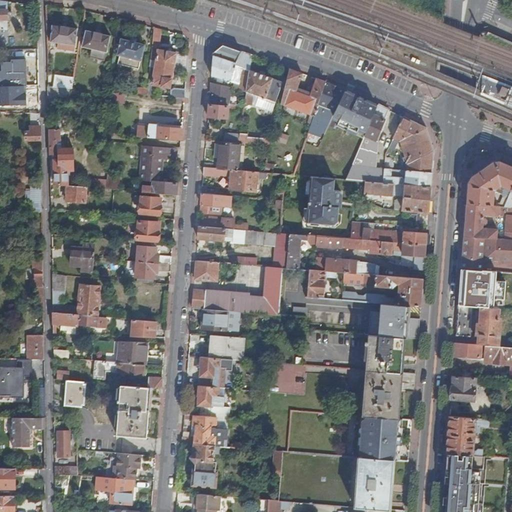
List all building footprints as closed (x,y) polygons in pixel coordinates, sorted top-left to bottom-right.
[(0,30),(8,31),(7,3),(0,2),(0,30)] [(122,41),(127,22),(117,20),(114,55),(117,56),(117,57),(121,57),(119,65),(138,70),(140,62),(142,62),(145,46),(122,41)] [(78,30),(53,26),(50,43),(58,44),(57,49),(74,51),(78,30)] [(486,30),(485,32),(482,31),(480,31),(478,32),(477,34),(477,35),(511,48),(511,41),(486,30)] [(86,39),(80,39),(79,46),(84,47),(83,49),(93,51),(91,59),(105,62),(107,54),(108,54),(112,37),(87,32),(86,39)] [(233,90),(246,92),(251,56),(223,46),(213,54),(211,77),(235,84),(233,90)] [(158,52),(155,69),(173,72),(175,59),(176,55),(158,52)] [(258,74),(262,60),(251,56),(246,92),(274,103),(282,83),(258,74)] [(187,74),(188,61),(175,59),(173,72),(187,74)] [(173,72),(155,69),(152,86),(170,88),(173,72)] [(313,117),(325,82),(316,79),(311,94),(310,97),(297,92),(297,89),(302,74),(289,70),(281,105),(310,116),(307,123),(310,125),(313,117)] [(55,76),(54,88),(70,89),(76,90),(76,87),(72,86),(73,83),(73,80),(55,76)] [(336,112),(343,96),(346,91),(339,88),(334,86),(325,82),(313,117),(321,120),(326,108),(336,112)] [(224,87),(210,84),(208,107),(222,108),(224,87)] [(54,88),(48,87),(49,100),(69,101),(70,89),(54,88)] [(185,99),(186,91),(174,90),(172,91),(171,98),(185,99)] [(125,94),(110,93),(109,104),(113,104),(124,105),(125,94)] [(370,123),(377,106),(361,98),(351,94),(349,99),(343,96),(336,112),(334,116),(340,119),(337,126),(363,139),(370,123)] [(235,110),(235,105),(228,104),(227,108),(222,108),(208,107),(208,118),(227,119),(228,109),(235,110)] [(388,112),(388,111),(377,106),(370,123),(363,139),(352,167),(377,169),(379,142),(375,142),(381,127),(387,115),(388,112)] [(391,113),(388,112),(387,115),(381,127),(384,129),(391,113)] [(31,118),(31,128),(32,128),(41,128),(40,115),(31,115),(31,118)] [(426,129),(403,118),(394,139),(400,142),(408,164),(408,171),(432,173),(434,151),(426,129)] [(60,121),(49,121),(50,155),(57,155),(57,150),(59,150),(59,161),(55,161),(55,185),(68,186),(68,172),(74,172),(73,149),(61,150),(60,121)] [(181,141),(182,131),(159,129),(159,126),(149,125),(149,129),(139,128),(138,138),(181,141)] [(26,141),(41,141),(41,128),(32,128),(31,128),(31,133),(26,134),(26,141)] [(238,144),(239,135),(224,134),(223,143),(238,144)] [(271,146),(273,137),(264,137),(264,139),(247,138),(247,135),(239,134),(239,135),(238,144),(241,144),(271,146)] [(239,172),(241,144),(238,144),(223,143),(221,142),(219,170),(239,172)] [(177,149),(144,146),(141,181),(154,182),(153,187),(143,186),(142,193),(177,195),(178,184),(159,183),(161,160),(176,161),(177,149)] [(385,169),(394,170),(395,165),(391,164),(391,160),(386,159),(385,169)] [(468,193),(467,205),(493,207),(494,191),(500,187),(504,189),(502,195),(504,197),(501,204),(496,204),(496,207),(505,208),(511,190),(511,168),(507,166),(499,163),(494,163),(476,175),(472,178),(469,184),(468,193)] [(366,182),(384,183),(385,170),(377,169),(352,167),(346,180),(366,182)] [(246,172),(239,172),(219,170),(203,169),(203,176),(219,177),(219,176),(228,177),(228,179),(231,180),(230,189),(244,191),(246,172)] [(431,180),(432,173),(408,171),(394,170),(385,169),(385,170),(384,183),(431,187),(431,180)] [(246,172),(244,191),(255,192),(257,173),(246,172)] [(107,181),(107,190),(115,190),(119,191),(120,177),(108,176),(107,181)] [(337,223),(340,192),(334,191),(334,179),(311,178),(307,224),(332,226),(337,223)] [(30,212),(43,213),(42,179),(29,180),(30,192),(26,193),(26,200),(30,200),(30,212)] [(85,188),(87,188),(107,190),(107,181),(93,180),(93,181),(86,181),(85,188)] [(430,200),(431,187),(384,183),(366,182),(365,194),(382,195),(382,198),(385,198),(385,200),(392,200),(393,196),(403,197),(403,201),(398,201),(398,202),(396,202),(396,207),(395,207),(395,210),(410,212),(417,212),(429,213),(430,200)] [(85,188),(68,186),(67,202),(86,204),(87,188),(85,188)] [(235,197),(201,194),(200,209),(200,214),(210,214),(211,207),(223,208),(223,206),(230,207),(230,203),(234,203),(235,197)] [(162,199),(141,198),(140,214),(160,216),(162,199)] [(466,217),(464,237),(497,240),(498,230),(494,230),(494,228),(491,227),(490,230),(483,230),(483,226),(486,226),(488,225),(488,221),(486,220),(484,220),(485,216),(504,218),(504,212),(507,212),(505,240),(511,240),(511,208),(505,208),(496,207),(493,207),(467,205),(467,206),(466,217)] [(204,219),(199,220),(199,227),(240,231),(240,227),(234,226),(234,221),(221,220),(222,219),(212,218),(211,220),(209,220),(204,219)] [(159,224),(138,223),(137,241),(158,242),(159,224)] [(240,231),(199,227),(198,240),(223,242),(223,241),(230,241),(230,243),(257,245),(257,244),(264,244),(264,233),(240,231)] [(426,245),(427,234),(368,230),(368,234),(368,241),(426,245)] [(368,234),(352,232),(352,240),(368,241),(368,234)] [(289,235),(279,234),(276,234),(272,268),(281,268),(286,269),(289,235)] [(308,236),(289,235),(286,269),(299,270),(300,258),(299,257),(301,241),(308,241),(308,236)] [(317,237),(308,236),(308,241),(307,246),(316,247),(317,237)] [(352,240),(317,237),(316,247),(369,251),(369,253),(397,255),(398,251),(402,251),(401,261),(395,260),(395,265),(401,267),(414,268),(413,270),(424,270),(425,258),(426,245),(368,241),(352,240)] [(463,250),(461,270),(482,271),(483,258),(489,258),(489,260),(511,261),(511,240),(505,240),(497,240),(464,237),(463,250)] [(94,256),(95,245),(84,245),(84,249),(72,248),(70,267),(82,267),(82,272),(93,273),(94,262),(94,259),(94,256)] [(157,248),(140,247),(138,247),(137,262),(171,265),(172,257),(159,257),(159,255),(156,255),(157,248)] [(251,266),(256,266),(257,259),(232,257),(232,264),(251,266)] [(317,259),(316,271),(336,273),(344,273),(366,275),(366,263),(357,262),(357,261),(317,259)] [(36,279),(36,288),(44,288),(44,269),(44,261),(36,262),(36,270),(35,271),(35,279),(36,279)] [(218,263),(196,261),(194,280),(216,281),(218,263)] [(171,265),(137,262),(136,278),(137,278),(154,280),(155,273),(158,273),(158,272),(171,273),(171,265)] [(281,268),(272,268),(256,266),(251,266),(248,298),(233,296),(233,293),(194,290),(192,309),(203,310),(233,312),(278,316),(281,268)] [(316,271),(309,270),(307,297),(324,298),(324,280),(327,278),(335,278),(336,273),(316,271)] [(459,305),(492,307),(493,299),(504,299),(505,282),(495,281),(495,273),(461,271),(459,305)] [(343,299),(378,301),(404,303),(404,304),(409,304),(420,304),(422,293),(423,279),(366,275),(344,273),(343,284),(374,286),(375,287),(392,288),(396,285),(398,285),(397,298),(386,298),(384,296),(367,294),(363,296),(357,295),(354,293),(343,292),(343,299)] [(62,277),(52,276),(53,313),(98,317),(100,287),(81,286),(79,303),(76,303),(76,305),(79,306),(79,308),(62,306),(62,277)] [(36,301),(44,301),(44,288),(36,288),(36,301)] [(403,309),(404,304),(404,303),(378,301),(378,307),(378,311),(371,311),(369,333),(402,335),(402,326),(403,309)] [(402,326),(402,335),(404,335),(406,335),(406,337),(418,338),(419,319),(408,318),(408,309),(409,304),(404,304),(403,309),(402,326)] [(458,323),(456,337),(470,338),(473,307),(459,306),(458,323)] [(480,345),(486,345),(499,346),(501,323),(498,323),(499,309),(485,308),(481,308),(481,317),(478,317),(477,320),(480,321),(480,324),(477,324),(476,338),(479,338),(478,345),(480,345)] [(231,332),(233,312),(203,310),(201,329),(231,332)] [(98,317),(53,313),(53,337),(57,337),(57,325),(61,325),(67,326),(78,326),(78,325),(106,327),(106,318),(98,317)] [(133,320),(132,338),(156,338),(157,322),(133,320)] [(365,333),(365,334),(365,340),(363,340),(363,342),(366,343),(364,365),(364,369),(401,372),(402,368),(404,335),(402,335),(369,333),(365,333)] [(33,360),(36,360),(45,360),(45,343),(45,336),(30,336),(30,360),(33,360)] [(240,339),(212,337),(210,358),(221,359),(240,361),(242,345),(239,345),(240,339)] [(147,343),(120,342),(118,364),(145,365),(147,343)] [(456,343),(454,357),(479,359),(480,345),(478,345),(456,343)] [(511,361),(510,381),(511,381),(511,347),(499,346),(486,345),(485,359),(511,361)] [(221,368),(221,359),(210,358),(201,358),(200,367),(201,367),(199,387),(224,389),(226,369),(221,368)] [(33,377),(33,360),(30,360),(18,360),(18,371),(15,372),(15,368),(0,367),(0,396),(24,396),(23,378),(33,377)] [(118,364),(95,362),(94,378),(105,379),(106,372),(117,373),(144,376),(145,365),(118,364)] [(401,372),(364,369),(363,374),(360,416),(398,419),(401,378),(401,372)] [(58,372),(58,380),(67,381),(69,381),(69,372),(58,372)] [(453,377),(451,400),(474,401),(476,379),(453,377)] [(161,389),(162,379),(149,378),(148,388),(150,388),(161,389)] [(69,381),(67,381),(65,406),(83,408),(84,383),(69,381)] [(148,388),(121,385),(117,435),(147,438),(150,388),(148,388)] [(199,387),(198,396),(199,396),(197,416),(216,418),(230,418),(230,408),(224,408),(225,389),(224,389),(199,387)] [(197,416),(194,416),(193,426),(192,427),(191,434),(196,434),(195,437),(194,445),(195,445),(214,447),(215,438),(214,437),(216,418),(197,416)] [(398,419),(360,416),(357,416),(353,458),(359,458),(394,461),(396,461),(397,444),(401,444),(403,420),(398,419)] [(448,435),(447,454),(483,456),(483,450),(477,450),(475,452),(473,452),(474,435),(477,435),(477,433),(480,433),(480,426),(482,426),(483,419),(450,416),(448,435)] [(30,429),(46,430),(46,418),(13,418),(13,447),(30,447),(30,429)] [(58,432),(59,457),(71,457),(71,432),(67,432),(67,430),(59,430),(59,432),(58,432)] [(219,455),(219,447),(214,447),(195,445),(194,456),(192,458),(196,463),(193,488),(213,490),(215,462),(214,462),(214,454),(219,455)] [(280,477),(282,452),(274,451),(272,477),(280,477)] [(144,456),(118,454),(117,466),(113,466),(112,479),(134,480),(139,481),(140,469),(143,469),(144,456)] [(483,456),(447,454),(446,468),(442,511),(480,511),(485,457),(483,456)] [(390,510),(394,461),(359,458),(355,508),(390,510)] [(78,467),(55,467),(55,476),(78,475),(78,467)] [(0,489),(15,489),(15,469),(0,468),(0,489)] [(134,480),(112,479),(97,478),(96,490),(112,491),(111,504),(132,506),(134,480)] [(220,511),(221,497),(195,495),(194,505),(198,505),(198,508),(195,509),(195,511),(216,511),(217,511),(220,511)] [(0,511),(17,511),(18,496),(0,496),(0,511)] [(284,510),(285,502),(279,502),(272,501),(268,501),(267,511),(280,511),(280,510),(284,510)]
